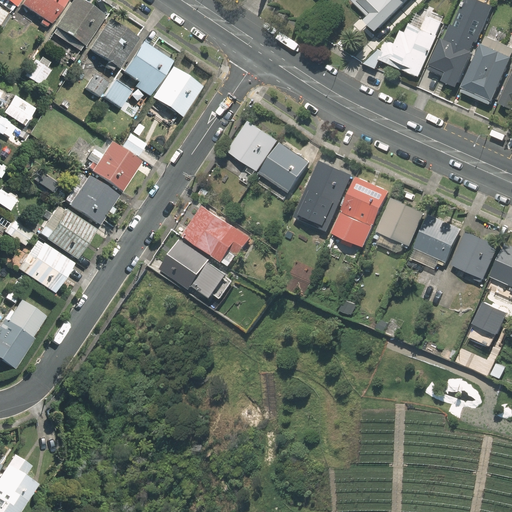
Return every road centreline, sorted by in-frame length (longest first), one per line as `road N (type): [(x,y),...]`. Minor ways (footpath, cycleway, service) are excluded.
road 1 (residential): [(0,406),(18,402),(42,379),(262,49)]
road 2 (secondary): [(511,180),(368,115),(262,49)]
